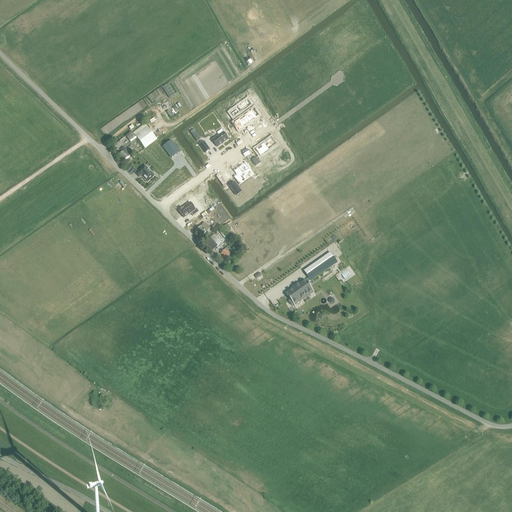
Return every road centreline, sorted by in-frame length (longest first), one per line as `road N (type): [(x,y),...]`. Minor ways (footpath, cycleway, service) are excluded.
road 1 (unclassified): [(511,425),(491,424),(265,310),(160,208)]
road 2 (unclassified): [(160,208),(0,53)]
road 3 (track): [(131,511),(0,427)]
road 4 (residential): [(160,208),(258,135)]
